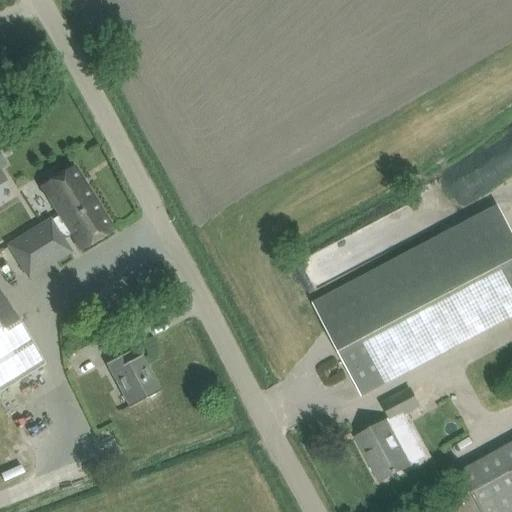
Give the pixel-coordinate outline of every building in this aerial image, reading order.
[(505,179),(511,174),(511,135),(505,139),(511,152),(495,162),(505,179)] [(40,187),(58,216),(69,237),(79,253),(115,230),(75,165),(40,187)] [(360,393),(511,312),(511,232),(500,210),(315,307),(360,393)] [(64,240),(69,237),(58,216),(52,220),(50,217),(6,245),(28,280),(72,252),(64,240)] [(297,265),(312,291),(322,285),(308,259),(297,265)] [(0,297),(0,391),(42,365),(0,297)] [(106,363),(130,407),(159,392),(140,356),(132,360),(127,352),(113,360),(106,363)] [(391,422),(421,406),(411,386),(380,402),(391,422)] [(380,482),(398,472),(413,464),(389,420),(357,438),(380,482)] [(511,511),(511,443),(477,463),(460,472),(470,490),(481,511),(511,511)]
